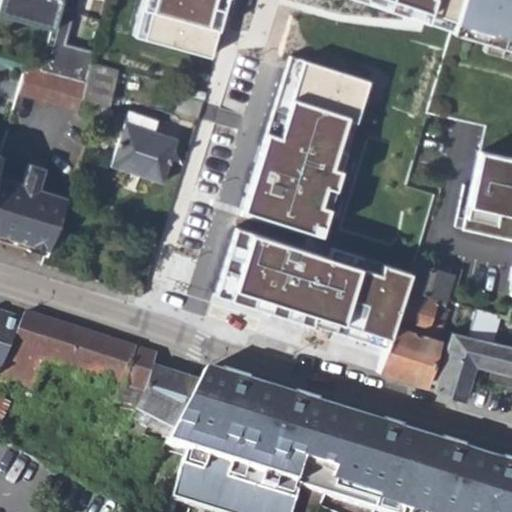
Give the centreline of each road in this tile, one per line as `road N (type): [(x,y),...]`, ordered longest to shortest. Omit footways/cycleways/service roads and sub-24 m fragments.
road 1 (tertiary): [(511,442),(144,325)]
road 2 (residential): [(267,0),(253,39),(231,41),(144,325)]
road 3 (tertiary): [(144,325),(0,277)]
